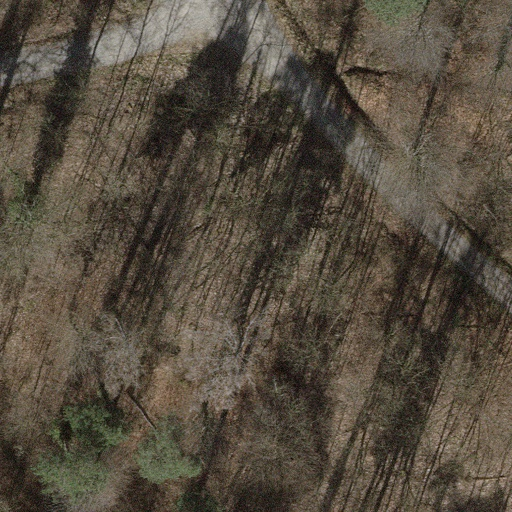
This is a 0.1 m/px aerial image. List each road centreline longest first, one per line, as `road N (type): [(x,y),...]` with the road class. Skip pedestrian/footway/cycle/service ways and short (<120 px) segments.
road 1 (track): [(231,9),(407,207),(511,302)]
road 2 (track): [(0,74),(84,57),(231,9)]
